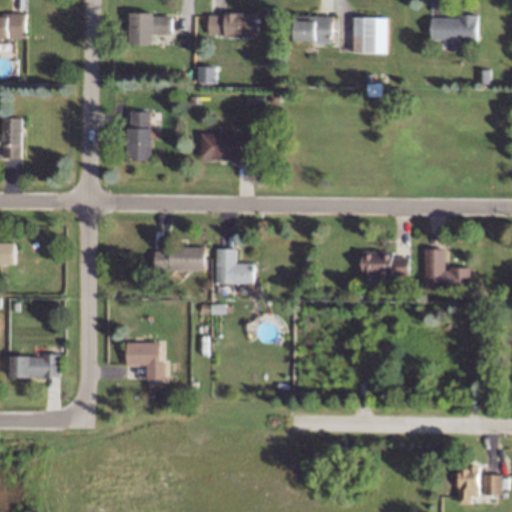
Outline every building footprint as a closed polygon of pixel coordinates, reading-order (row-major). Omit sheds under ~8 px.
[(214,13),(214,39),(253,40),(255,15),(214,13)] [(0,14),(0,39),(27,41),(29,15),(0,14)] [(127,14),(128,39),(166,41),(168,15),(127,14)] [(292,16),(292,41),(331,43),(332,17),(292,16)] [(435,16),(435,42),(474,43),(476,18),(435,16)] [(354,17),(354,52),(388,53),(389,17),(354,17)] [(198,81),(216,82),(217,66),(199,65),(198,81)] [(382,95),(382,82),(374,82),(374,73),(368,72),(367,95),(382,95)] [(127,158),(153,157),(153,119),(128,117),(127,158)] [(0,159),(23,159),(25,120),(0,118),(0,159)] [(206,134),(206,160),(245,161),(247,136),(206,134)] [(0,242),(0,267),(12,268),(14,243),(0,242)] [(163,247),(163,273),(202,274),(203,249),(163,247)] [(366,254),(367,280),(405,281),(407,256),(366,254)] [(216,258),(216,284),(255,285),(256,260),(216,258)] [(427,260),(428,286),(467,287),(468,262),(427,260)] [(123,344),(124,370),(162,371),(164,346),(123,344)] [(17,355),(18,381),(56,382),(58,356),(17,355)] [(458,471),(458,497),(497,498),(499,472),(458,471)]
